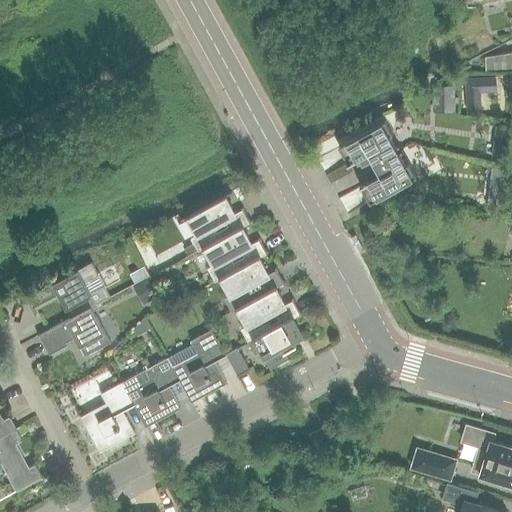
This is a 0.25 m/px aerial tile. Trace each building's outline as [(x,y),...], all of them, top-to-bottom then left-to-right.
[(511,53),(486,58),(487,71),(511,69),(511,53)] [(480,79),(466,79),(468,112),(482,112),(480,79)] [(439,86),(439,112),(454,112),(454,86),(439,86)] [(390,137),(393,135),(385,121),(339,147),(348,163),(326,176),(326,177),(361,158),(365,166),(372,162),(373,162),(400,147),(399,146),(396,148),(390,137)] [(490,160),(505,161),(506,149),(492,147),(490,160)] [(375,167),(368,171),(373,179),(338,198),(339,199),(361,187),(370,202),(347,215),(348,216),(417,178),(409,164),(406,166),(400,155),(403,153),(402,152),(375,167)] [(198,252),(204,248),(242,227),(242,228),(251,223),(244,209),(235,214),(226,197),(231,194),(231,193),(181,220),(194,244),(198,252)] [(490,195),(488,209),(502,210),(503,196),(490,195)] [(412,196),(412,207),(423,207),(423,196),(412,196)] [(215,282),(221,279),(221,278),(259,257),(259,258),(268,253),(260,240),(252,245),(242,228),(242,227),(204,248),(214,266),(208,269),(215,282)] [(194,244),(185,249),(189,257),(198,252),(194,244)] [(268,275),(259,258),(259,257),(221,278),(221,279),(230,296),(225,299),(232,312),(238,309),(237,309),(276,288),(284,283),(277,270),(268,275)] [(59,295),(71,318),(72,319),(97,305),(96,303),(107,296),(92,267),(85,271),(83,267),(26,298),(32,309),(59,295)] [(146,277),(141,269),(133,273),(138,281),(146,277)] [(147,302),(157,296),(147,278),(137,285),(147,302)] [(285,305),(276,288),(237,309),(238,309),(247,326),(241,330),(248,342),(292,318),(293,319),(301,314),(294,300),(285,305)] [(98,308),(97,305),(72,319),(71,318),(39,335),(45,346),(72,332),(85,356),(110,343),(93,311),(98,308)] [(145,318),(133,330),(138,337),(151,328),(145,318)] [(303,337),(293,319),(292,318),(248,342),(255,355),(261,351),(270,368),(288,359),(285,354),(296,348),(293,342),(303,337)] [(226,355),(226,354),(225,355),(214,333),(194,343),(192,340),(191,340),(198,353),(173,367),(180,380),(192,402),(227,383),(215,361),(226,355)] [(237,348),(226,355),(238,376),(249,370),(237,348)] [(169,386),(180,380),(173,367),(168,357),(148,368),(146,365),(145,365),(152,378),(127,392),(134,405),(146,427),(181,408),(169,386)] [(123,411),(134,405),(127,392),(122,382),(102,393),(100,389),(99,390),(106,403),(81,417),(100,452),(135,433),(123,411)] [(0,416),(0,437),(9,433),(16,429),(9,416),(7,417),(8,417),(2,420),(0,416)] [(511,484),(511,447),(492,441),(495,433),(467,425),(462,441),(480,447),(474,465),(483,467),(481,475),(511,484)] [(309,447),(314,455),(316,459),(328,452),(325,446),(333,442),(324,426),(309,434),(315,444),(309,447)] [(16,429),(9,433),(0,437),(0,464),(14,491),(40,477),(42,480),(43,480),(34,463),(33,464),(28,467),(15,444),(22,441),(16,429)] [(458,459),(419,446),(412,467),(451,480),(458,459)] [(502,511),(474,504),(478,492),(447,483),(442,499),(463,506),(460,511),(502,511)] [(222,511),(266,511),(263,500),(222,511)]
